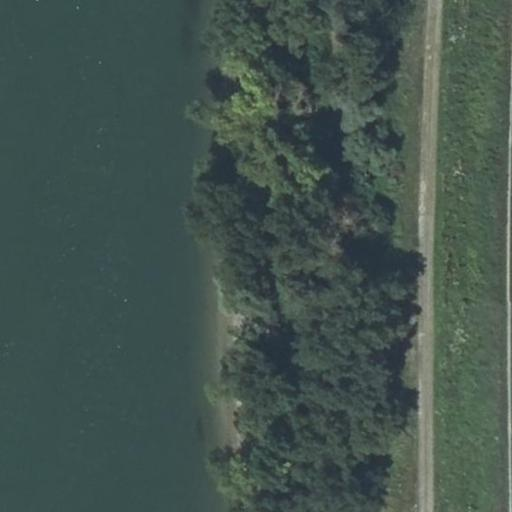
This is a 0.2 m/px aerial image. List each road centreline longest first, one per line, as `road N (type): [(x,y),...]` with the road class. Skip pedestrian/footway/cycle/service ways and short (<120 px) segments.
road 1 (track): [(322,511),(302,323),(310,0)]
road 2 (unclassified): [(416,511),(420,193),(433,0)]
